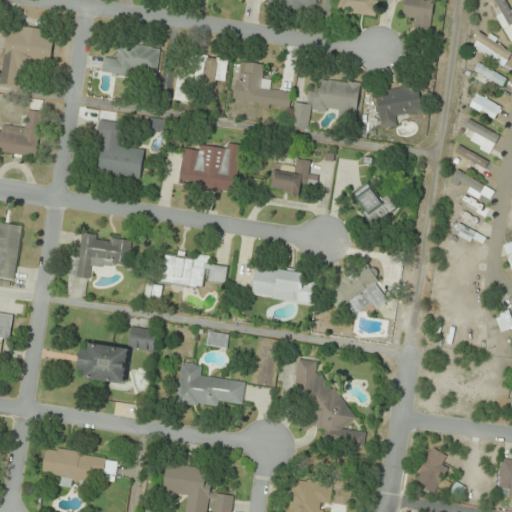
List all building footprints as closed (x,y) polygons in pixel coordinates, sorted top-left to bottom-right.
[(266,0),(266,4),(313,11),(314,0),(266,0)] [(376,0),(336,0),(335,12),(373,18),(376,0)] [(431,1),(421,0),(399,0),(397,18),(413,20),(411,30),(427,32),(431,1)] [(494,0),(502,13),(496,16),(510,41),(511,40),(511,12),(505,0),(494,0)] [(0,69),(0,83),(17,86),(21,58),(48,62),(51,38),(43,37),(44,30),(7,24),(0,69)] [(502,68),(511,53),(511,52),(481,31),(470,45),(502,68)] [(160,49),(119,42),(116,58),(102,56),(99,72),(130,77),(131,69),(156,73),(160,49)] [(226,59),(178,52),(171,99),(185,101),(188,79),(222,84),(226,59)] [(231,103),(287,112),(289,93),(268,90),(270,78),(261,77),(263,65),(237,61),(231,103)] [(473,73),(502,87),(507,77),(477,64),(473,73)] [(359,84),(321,78),(319,87),(312,86),(310,102),(293,100),(289,124),(306,127),(309,109),(354,116),(359,84)] [(379,128),(397,125),(395,115),(420,110),(415,84),(372,93),(379,128)] [(493,122),(501,109),(477,93),(469,105),(493,122)] [(41,113),(25,111),(23,128),(0,124),(0,151),(34,157),(41,113)] [(499,139),(471,118),(465,127),(474,134),(470,140),(488,154),(499,139)] [(136,182),(141,153),(116,149),(120,124),(99,120),(96,138),(99,139),(93,174),(136,182)] [(176,181),(234,189),(240,148),(182,140),(176,181)] [(493,165),(460,144),(453,156),(486,176),(493,165)] [(303,196),(308,161),(289,158),(288,166),(273,164),(269,190),(303,196)] [(484,185),(456,170),(452,178),(480,193),(484,185)] [(346,196),(368,226),(388,211),(366,181),(346,196)] [(459,204),(484,219),(490,209),(465,193),(459,204)] [(476,230),(481,221),(463,211),(458,221),(476,230)] [(21,226),(0,222),(0,277),(12,280),(21,226)] [(67,253),(64,275),(85,278),(88,263),(126,269),(130,241),(80,233),(77,255),(67,253)] [(511,241),(503,245),(511,270),(511,241)] [(159,282),(200,288),(201,281),(223,285),(226,269),(207,266),(208,258),(184,255),(184,258),(163,254),(159,282)] [(323,293),(336,311),(353,299),(361,310),(369,304),(372,310),(389,298),(365,264),(323,293)] [(309,304),(314,275),(254,265),(249,295),(309,304)] [(144,301),(161,301),(162,285),(145,284),(144,301)] [(494,316),(501,334),(511,329),(511,317),(509,310),(494,316)] [(0,339),(8,340),(12,316),(0,314),(0,339)] [(129,327),(126,347),(151,351),(154,330),(129,327)] [(229,335),(209,333),(207,347),(227,349),(229,335)] [(87,343),(126,349),(121,383),(82,378),(83,370),(76,369),(79,349),(86,350),(87,343)] [(173,402),(215,409),(216,402),(240,406),(243,383),(198,376),(201,362),(180,359),(173,402)] [(363,442),(365,431),(348,429),(351,407),(337,406),(340,389),(324,387),(326,375),(313,373),(315,362),(296,359),(291,396),(308,399),(303,434),(363,442)] [(116,459),(44,448),(40,474),(60,477),(58,485),(70,487),(72,477),(112,483),(116,459)] [(438,488),(447,468),(442,465),(447,455),(431,448),(417,479),(438,488)] [(496,494),(511,496),(511,460),(502,459),(496,494)] [(161,490),(186,494),(183,511),(189,511),(228,511),(231,496),(207,492),(211,469),(165,462),(161,490)] [(318,511),(320,503),(329,504),(332,483),(292,477),(287,511),(318,511)]
